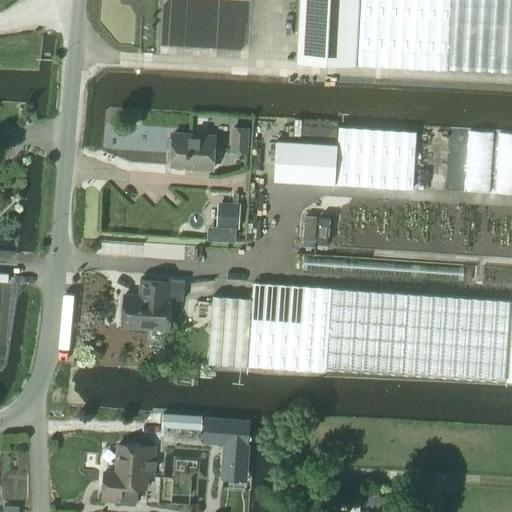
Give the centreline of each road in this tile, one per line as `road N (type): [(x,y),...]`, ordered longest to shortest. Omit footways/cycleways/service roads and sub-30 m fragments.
road 1 (unclassified): [(0,426),(30,412),(52,372),(84,0)]
road 2 (unknown): [(69,178),(260,185)]
